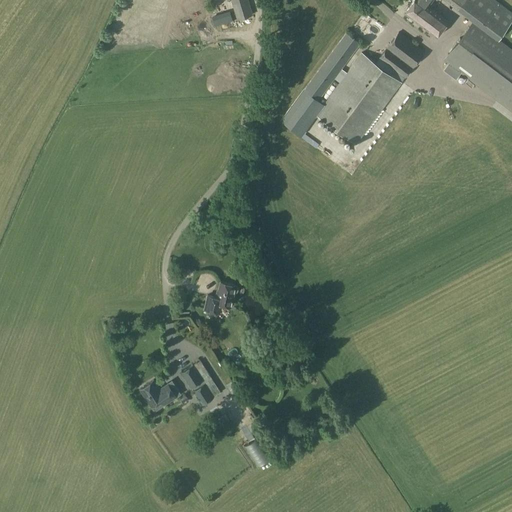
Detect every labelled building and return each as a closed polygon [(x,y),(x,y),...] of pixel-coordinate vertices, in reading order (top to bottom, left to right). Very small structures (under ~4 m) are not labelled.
[(248,0),(231,0),(237,20),(253,15),(248,0)] [(413,0),(411,4),(423,13),(429,6),(433,0),(413,0)] [(511,49),(499,40),(511,22),(511,13),(494,0),(446,0),(474,21),(445,59),(449,61),(443,70),(456,80),(462,71),(511,108),(511,49)] [(411,4),(404,13),(436,37),(448,21),(429,6),(423,13),(411,4)] [(229,11),(212,16),(215,26),(232,21),(229,11)] [(399,31),(379,58),(405,79),(425,52),(399,31)] [(346,32),(304,90),(318,101),(361,43),(346,32)] [(363,54),(317,115),(356,146),(402,84),(363,54)] [(208,295),(205,309),(218,312),(220,304),(230,306),(233,293),(235,293),(237,292),(238,290),(238,289),(238,288),(237,287),(235,286),(235,285),(221,282),(218,295),(216,294),(215,297),(208,295)] [(192,365),(181,372),(191,387),(202,380),(192,365)] [(154,380),(140,389),(145,397),(145,400),(146,401),(148,402),(152,409),(163,402),(164,404),(176,397),(169,386),(161,391),(154,380)] [(204,383),(193,390),(202,404),(213,397),(204,383)] [(231,465),(225,469),(229,474),(235,469),(231,465)]
